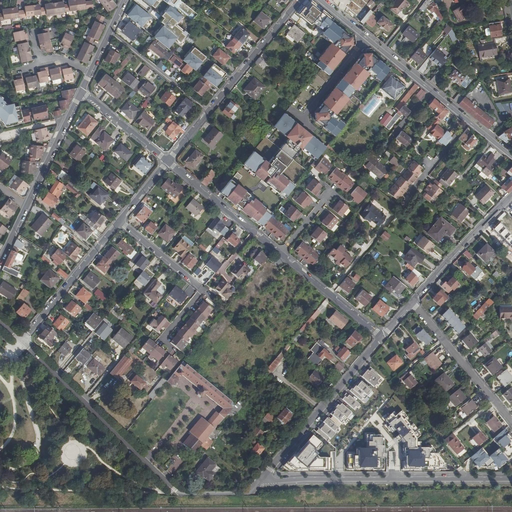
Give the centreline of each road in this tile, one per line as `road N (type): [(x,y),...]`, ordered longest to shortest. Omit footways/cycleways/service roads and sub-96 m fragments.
road 1 (residential): [(21,342),(176,493),(250,493)]
road 2 (residential): [(263,479),(511,479)]
road 3 (residential): [(511,155),(322,0)]
road 4 (residential): [(80,90),(0,261)]
road 5 (residential): [(380,337),(263,479)]
road 6 (residential): [(410,302),(511,422)]
road 7 (residential): [(21,342),(119,220)]
road 8 (residential): [(167,161),(282,257)]
road 9 (residential): [(511,195),(410,302)]
road 10 (residential): [(208,111),(299,0)]
road 11 (residential): [(110,31),(208,111)]
